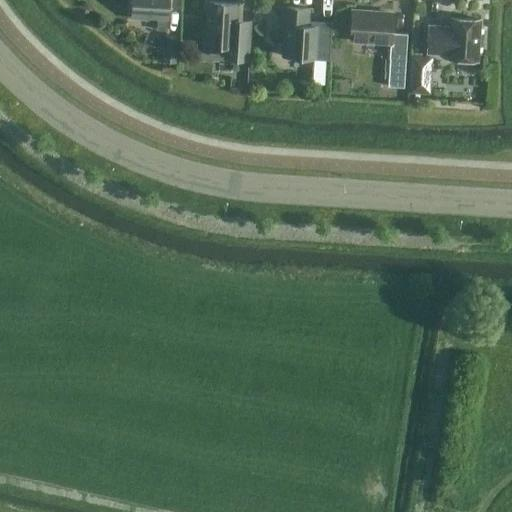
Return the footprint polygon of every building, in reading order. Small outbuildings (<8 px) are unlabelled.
[(169,0),(132,0),(132,16),(132,19),(148,20),(149,17),(158,18),(157,30),(167,31),(168,18),(169,0)] [(246,60),(247,36),(248,19),(236,19),(237,4),(208,2),(206,45),(225,46),(224,58),(246,60)] [(308,9),(285,7),(284,25),(286,25),(284,56),(313,58),(312,60),(330,61),(332,33),(316,32),(316,26),(307,26),(308,9)] [(350,40),(391,43),(393,14),(352,12),(350,40)] [(481,20),(451,18),(451,27),(429,26),(427,53),(449,55),(449,59),(478,61),(481,20)] [(178,36),(164,36),(163,63),(176,63),(178,36)] [(432,56),(411,55),(409,92),(430,93),(432,56)] [(390,59),(389,86),(404,87),(406,60),(390,59)]
